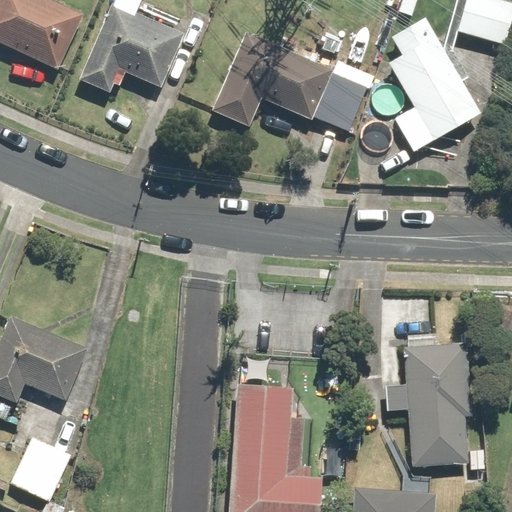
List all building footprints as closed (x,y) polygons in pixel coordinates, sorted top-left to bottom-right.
[(55,0),(0,0),(0,38),(64,66),(87,14),(55,0)] [(511,31),(511,0),(469,0),(456,53),(469,73),(499,81),(511,31)] [(187,32),(117,2),(84,78),(114,91),(124,68),(164,86),(187,32)] [(438,139),(485,112),(430,16),(396,36),(407,54),(394,61),(438,139)] [(253,126),(266,97),(314,118),(336,69),(250,31),(216,110),(253,126)] [(0,392),(21,401),(28,382),(70,399),(91,347),(50,330),(14,316),(0,350),(0,392)] [(462,342),(407,346),(410,383),(378,386),(380,410),(412,407),(417,466),(471,462),(462,342)] [(297,387),(242,383),(233,511),(325,511),(328,476),(314,475),(315,466),(305,465),(308,417),(295,416),(297,387)] [(74,455),(37,437),(16,481),(53,499),(74,455)]
